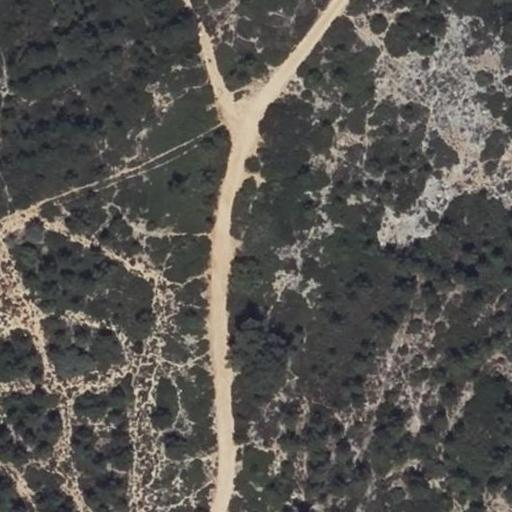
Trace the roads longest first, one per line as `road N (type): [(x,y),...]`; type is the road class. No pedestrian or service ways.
road 1 (track): [(222,511),(221,300),(248,119),(344,0)]
road 2 (track): [(0,226),(248,119),(224,92),(184,0)]
